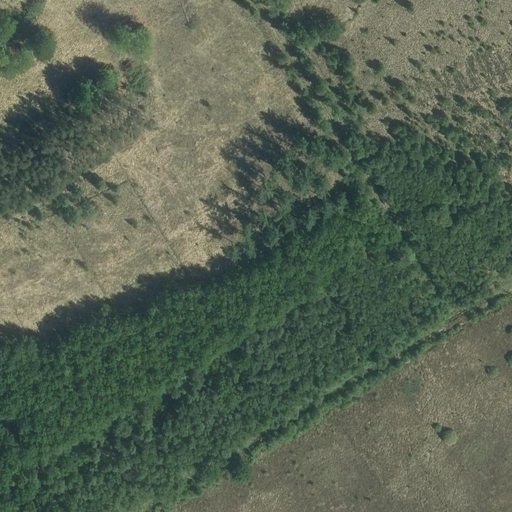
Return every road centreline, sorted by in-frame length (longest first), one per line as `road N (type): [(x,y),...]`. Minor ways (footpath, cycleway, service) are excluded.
road 1 (track): [(126,511),(511,281)]
road 2 (track): [(452,314),(259,0)]
road 3 (track): [(0,405),(63,511)]
